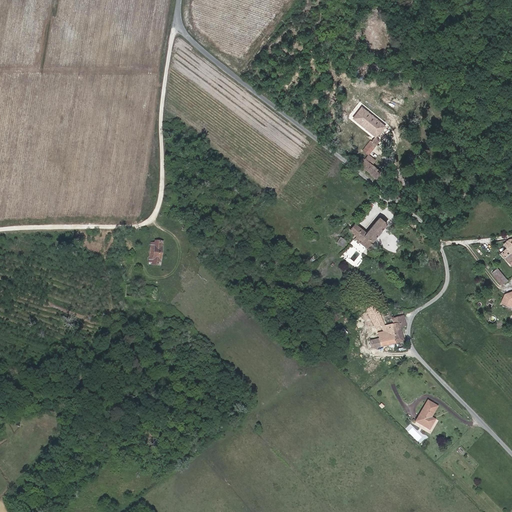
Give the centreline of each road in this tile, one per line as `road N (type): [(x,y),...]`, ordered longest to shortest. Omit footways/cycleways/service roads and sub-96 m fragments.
road 1 (unclassified): [(511,451),(411,337),(414,318),(449,278),(426,226),(194,43),(177,23),(178,0)]
road 2 (track): [(177,23),(154,217),(138,225),(0,234)]
